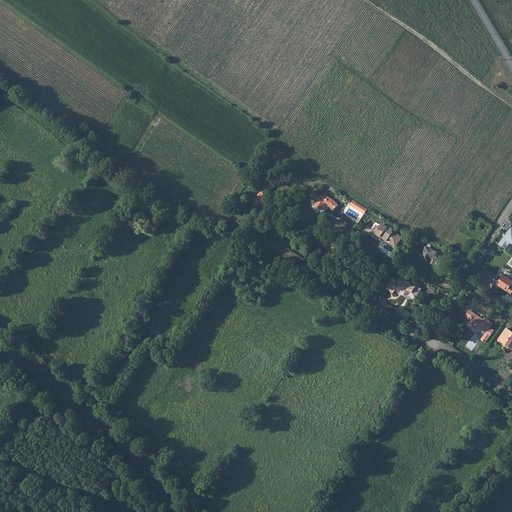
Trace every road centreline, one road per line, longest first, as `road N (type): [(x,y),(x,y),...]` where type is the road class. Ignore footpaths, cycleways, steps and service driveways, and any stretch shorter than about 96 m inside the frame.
road 1 (track): [(511,108),(365,0)]
road 2 (residential): [(511,205),(435,343)]
